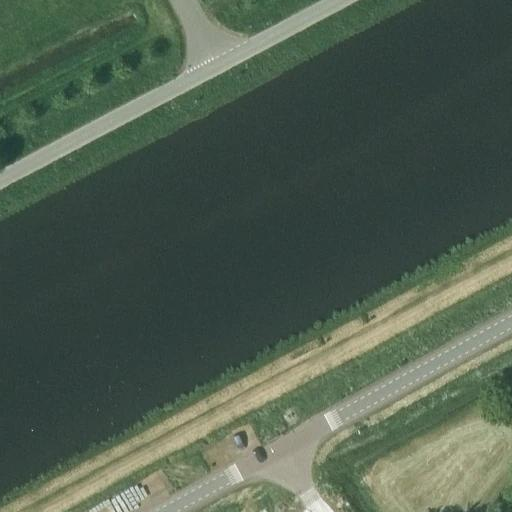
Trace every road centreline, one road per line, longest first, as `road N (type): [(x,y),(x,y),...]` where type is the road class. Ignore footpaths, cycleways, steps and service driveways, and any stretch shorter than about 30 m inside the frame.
road 1 (tertiary): [(277,448),(511,320)]
road 2 (unclassified): [(0,180),(219,62)]
road 3 (unclassified): [(219,62),(337,0)]
road 4 (tertiary): [(161,511),(277,448)]
